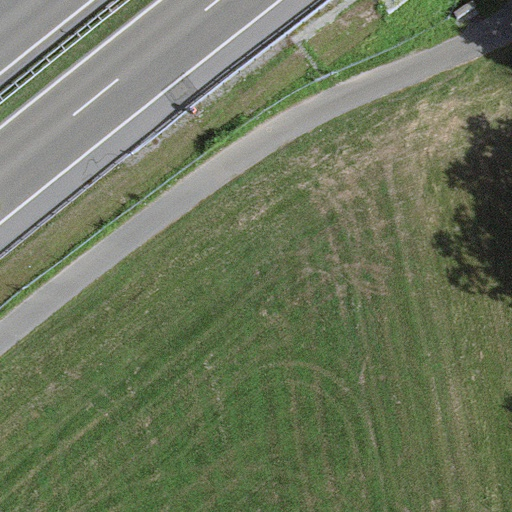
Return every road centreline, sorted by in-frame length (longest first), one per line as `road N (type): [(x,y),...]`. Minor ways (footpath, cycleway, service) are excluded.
road 1 (track): [(511,21),(274,129),(0,341)]
road 2 (motorway): [(0,179),(226,0)]
